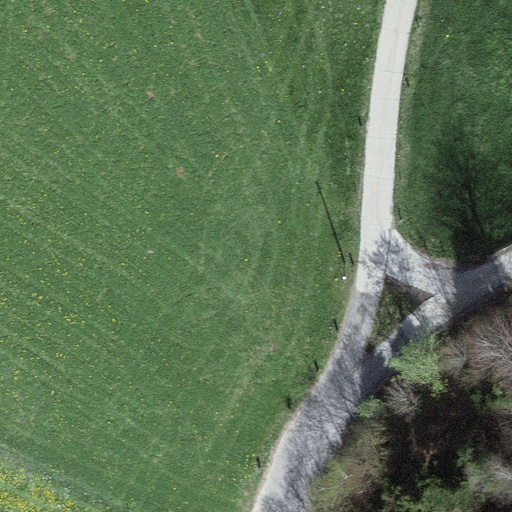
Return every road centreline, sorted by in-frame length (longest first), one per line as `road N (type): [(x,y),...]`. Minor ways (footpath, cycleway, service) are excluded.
road 1 (unclassified): [(355,230),(388,0)]
road 2 (unclassified): [(484,282),(339,399)]
road 3 (unclassified): [(339,399),(355,230)]
road 4 (unclassified): [(355,230),(416,266),(484,282)]
